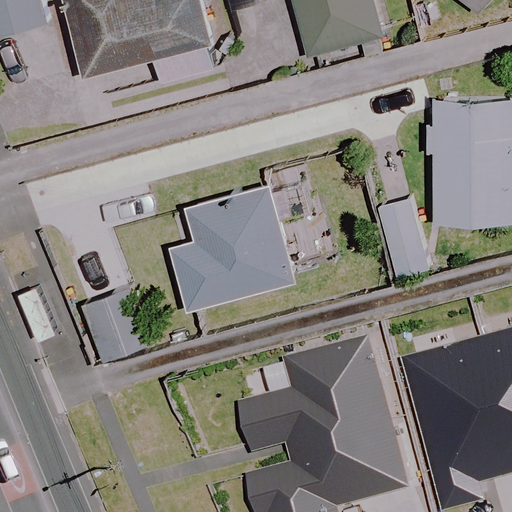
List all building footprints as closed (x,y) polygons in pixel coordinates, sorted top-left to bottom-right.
[(0,0),(0,33),(44,22),(38,0),(0,0)] [(64,0),(83,74),(153,57),(159,82),(217,67),(200,0),(64,0)] [(292,0),(306,54),(381,34),(371,0),(292,0)] [(489,0),(469,0),(480,10),(489,0)] [(511,219),(511,96),(431,98),(434,221),(511,219)] [(189,307),(330,268),(316,217),(282,227),(270,183),(189,205),(199,241),(173,248),(189,307)] [(151,341),(131,285),(84,302),(104,358),(151,341)] [(425,511),(511,489),(511,436),(490,351),(299,400),(321,483),(347,476),(356,511),(425,511)]
